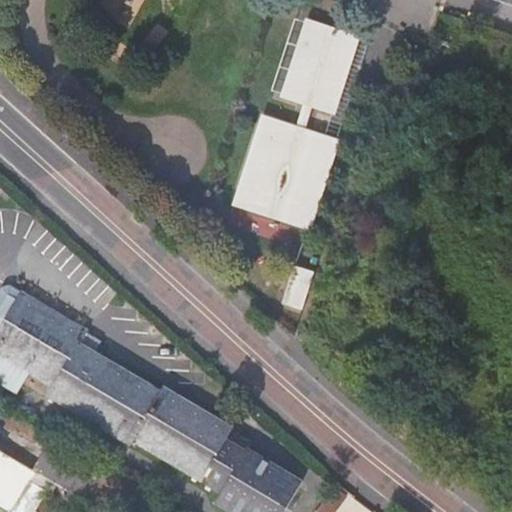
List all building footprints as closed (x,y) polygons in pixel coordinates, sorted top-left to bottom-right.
[(305,19),(281,91),(300,97),(291,125),(260,114),(233,192),(305,216),(332,139),(300,128),(310,101),(329,107),(354,35),(305,19)] [(308,270),(292,264),(280,300),(296,306),(308,270)] [(160,389),(94,349),(78,339),(83,329),(85,326),(11,281),(2,280),(0,284),(0,322),(1,323),(0,324),(0,383),(8,389),(22,366),(54,385),(49,395),(129,443),(132,437),(199,477),(210,458),(217,462),(205,482),(219,490),(211,502),(228,511),(280,511),(300,480),(246,448),(244,451),(222,438),(230,426),(162,384),(160,389)] [(78,339),(94,349),(99,340),(83,329),(78,339)] [(43,447),(31,468),(30,470),(74,495),(87,474),(43,447)] [(3,511),(30,470),(31,468),(0,449),(0,510),(2,511),(3,511)]
